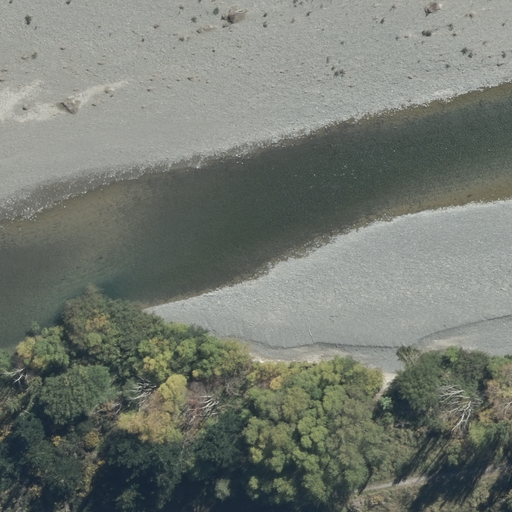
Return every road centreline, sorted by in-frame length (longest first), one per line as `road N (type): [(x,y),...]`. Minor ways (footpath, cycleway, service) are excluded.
road 1 (track): [(511,462),(168,511)]
road 2 (track): [(511,506),(448,500),(341,511)]
